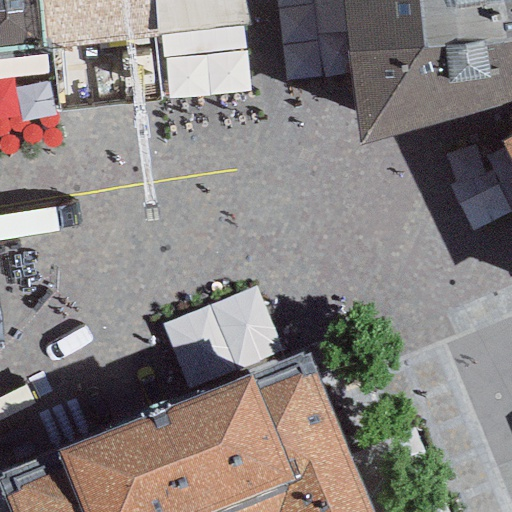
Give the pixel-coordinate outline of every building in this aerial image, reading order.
[(0,0),(0,54),(45,49),(37,0),(0,0)] [(37,0),(45,49),(157,39),(157,34),(153,0),(37,0)] [(153,0),(157,34),(247,25),(242,0),(153,0)] [(511,0),(341,0),(358,146),(504,105),(511,100),(511,0)] [(511,133),(499,140),(511,168),(511,133)] [(264,285),(167,312),(185,378),(282,351),(264,285)] [(374,511),(308,352),(0,474),(0,482),(12,511),(374,511)]
